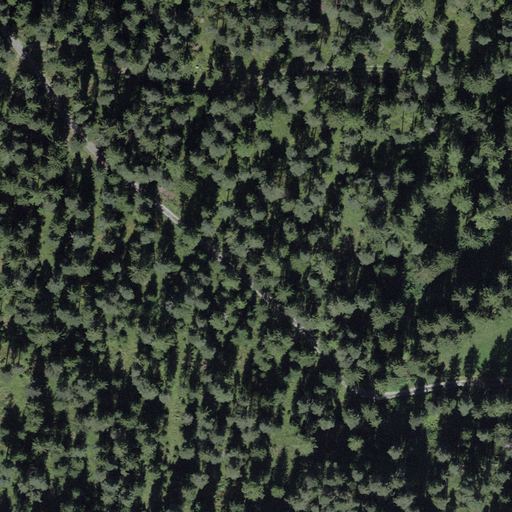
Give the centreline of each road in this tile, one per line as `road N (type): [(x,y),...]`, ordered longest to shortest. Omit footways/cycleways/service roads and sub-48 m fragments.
road 1 (track): [(0,28),(23,44),(59,106),(357,394),(511,379)]
road 2 (track): [(19,41),(183,84),(409,66),(483,90),(501,82),(511,88)]
